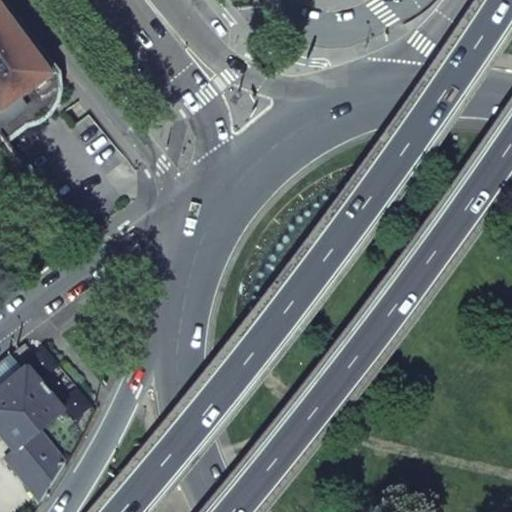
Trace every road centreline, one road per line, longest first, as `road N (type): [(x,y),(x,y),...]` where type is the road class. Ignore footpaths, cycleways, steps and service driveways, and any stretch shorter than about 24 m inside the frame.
road 1 (trunk): [(498,0),(333,232),(111,511)]
road 2 (trunk): [(229,511),(412,291),(511,145)]
road 3 (trunk): [(189,278),(85,477),(57,511)]
road 4 (residential): [(214,225),(143,228),(0,333)]
road 5 (secondary): [(189,278),(175,346),(179,415),(218,511)]
road 6 (secondary): [(335,116),(233,70),(168,29)]
road 7 (secondary): [(168,29),(245,183)]
road 8 (residential): [(415,0),(373,24),(319,33),(270,0)]
road 9 (secondary): [(511,97),(415,93),(362,105)]
road 10 (trunk): [(450,0),(362,105)]
